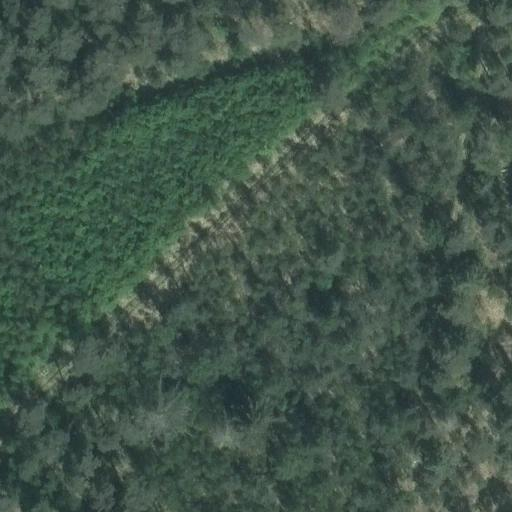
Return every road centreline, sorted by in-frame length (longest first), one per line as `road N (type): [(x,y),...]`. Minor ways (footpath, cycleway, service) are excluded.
road 1 (track): [(0,421),(457,0)]
road 2 (track): [(481,0),(397,511)]
road 3 (track): [(0,120),(454,0)]
road 4 (track): [(93,332),(153,511)]
